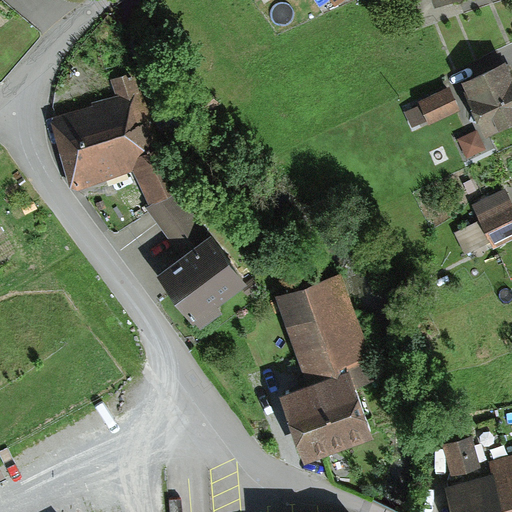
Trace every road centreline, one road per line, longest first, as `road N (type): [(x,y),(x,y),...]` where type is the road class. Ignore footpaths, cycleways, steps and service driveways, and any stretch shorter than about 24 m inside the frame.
road 1 (residential): [(361,511),(288,482),(259,460),(0,105)]
road 2 (residential): [(105,0),(0,101)]
